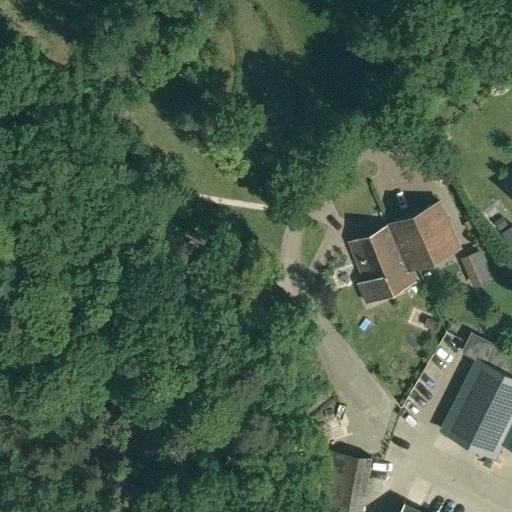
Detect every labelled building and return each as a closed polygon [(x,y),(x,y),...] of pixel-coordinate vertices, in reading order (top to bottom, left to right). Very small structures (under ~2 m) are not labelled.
[(365,280),(359,283),(367,302),(416,280),(410,267),(460,246),(440,201),(348,241),(365,280)] [(502,216),(494,222),(500,229),(508,224),(502,216)] [(511,225),(502,233),(508,242),(511,239),(511,225)] [(171,227),(160,247),(184,260),(194,240),(171,227)] [(206,258),(202,263),(203,276),(208,275),(217,282),(228,280),(234,271),(232,260),(223,254),(213,256),(209,260),(206,258)] [(167,281),(155,285),(158,295),(170,292),(167,281)] [(423,326),(435,331),(439,322),(427,317),(423,326)] [(477,357),(442,429),(497,456),(504,442),(511,445),(511,351),(486,339),(477,357)] [(315,458),(307,503),(318,505),(325,460),(315,458)] [(405,503),(399,511),(422,511),(418,510),(405,503)]
